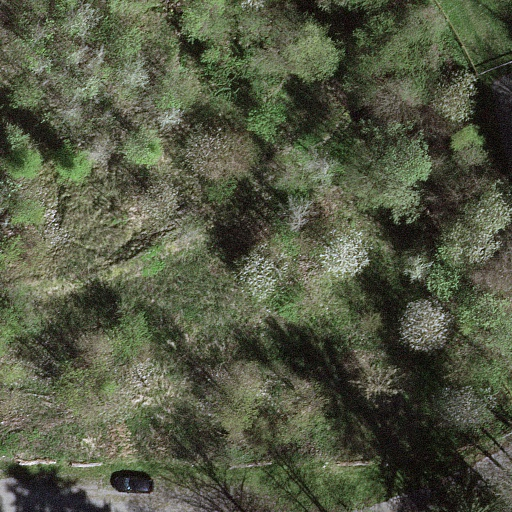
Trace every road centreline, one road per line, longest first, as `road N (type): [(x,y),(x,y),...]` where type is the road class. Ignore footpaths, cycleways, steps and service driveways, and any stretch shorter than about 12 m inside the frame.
road 1 (track): [(511,151),(492,83),(441,0)]
road 2 (track): [(356,511),(454,489),(511,463)]
road 3 (track): [(0,490),(144,511)]
